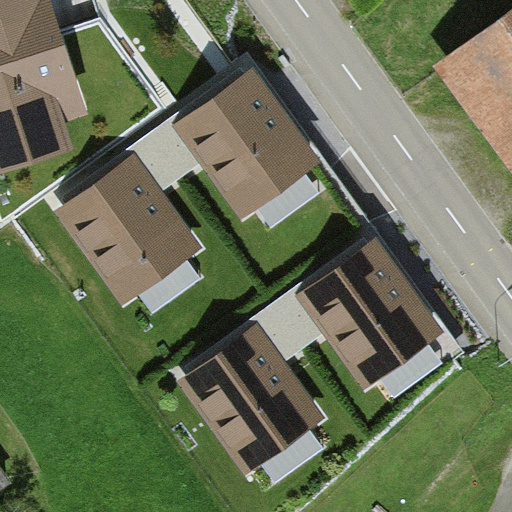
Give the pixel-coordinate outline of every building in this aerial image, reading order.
[(0,0),(0,132),(81,106),(45,0),(0,0)] [(511,10),(443,61),(511,153),(511,10)] [(315,162),(251,77),(187,124),(251,209),(315,162)] [(196,160),(175,131),(143,155),(164,184),(196,160)] [(195,247),(131,162),(68,209),(132,294),(195,247)] [(437,331),(373,246),(310,294),(374,379),(437,331)] [(321,332),(300,304),(268,328),(289,356),(321,332)] [(318,415),(254,330),(190,378),(254,463),(318,415)]
